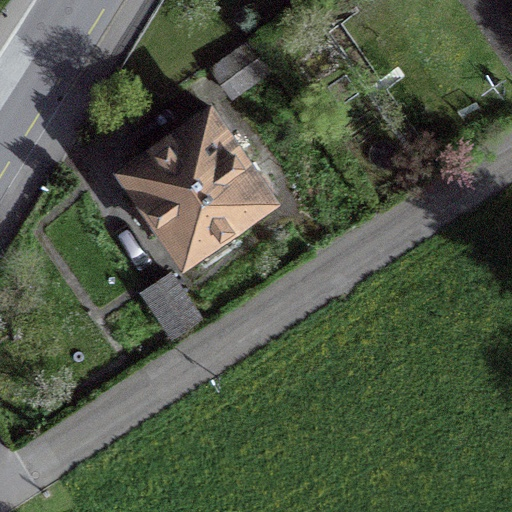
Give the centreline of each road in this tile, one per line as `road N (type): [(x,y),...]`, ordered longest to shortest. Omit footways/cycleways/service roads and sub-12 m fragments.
road 1 (residential): [(0,482),(40,464),(511,156)]
road 2 (tertiary): [(81,0),(0,127)]
